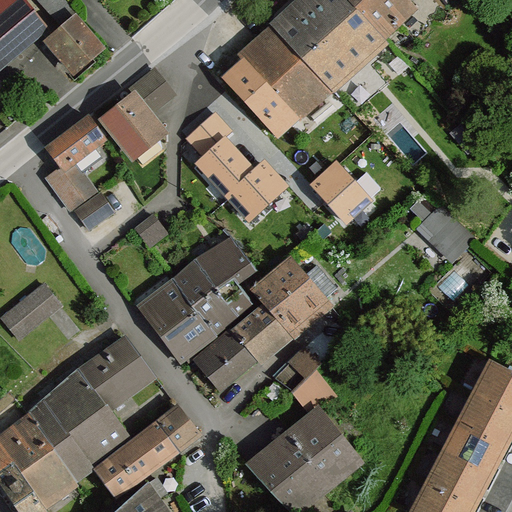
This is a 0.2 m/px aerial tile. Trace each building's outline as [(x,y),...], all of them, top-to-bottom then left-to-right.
[(0,0),(0,72),(49,32),(22,0),(0,0)] [(419,12),(408,0),(305,0),(243,58),(248,62),(227,80),(280,138),(302,117),(304,120),(334,92),(337,95),(390,47),(387,44),(419,12)] [(79,21),(50,45),(77,76),(106,51),(79,21)] [(136,161),(169,135),(153,115),(177,97),(159,74),(137,91),(140,96),(105,123),(136,161)] [(209,156),(203,162),(259,223),(299,186),(272,157),(265,163),(217,112),(190,136),(209,156)] [(107,143),(91,122),(51,151),(66,171),(52,181),(75,211),(78,209),(94,231),(113,216),(76,167),(107,143)] [(346,156),(317,183),(356,225),(385,199),(346,156)] [(429,192),(419,206),(432,216),(443,202),(429,192)] [(423,229),(459,259),(481,233),(444,203),(423,229)] [(170,236),(159,220),(142,231),(154,247),(170,236)] [(235,242),(143,309),(184,365),(257,308),(241,288),(259,275),(235,242)] [(335,310),(295,261),(256,293),(269,309),(236,336),(234,333),(198,363),(223,394),(261,362),(264,366),(296,340),(298,341),(335,310)] [(59,308),(42,286),(5,314),(22,336),(59,308)] [(160,379),(130,339),(0,442),(0,474),(25,511),(50,511),(49,509),(79,488),(76,484),(135,441),(114,411),(160,379)] [(283,368),(309,408),(341,388),(314,347),(283,368)] [(481,511),(511,453),(511,373),(493,363),(417,511),(481,511)] [(314,410),(250,462),(291,511),(295,511),(356,462),(314,410)] [(113,501),(195,439),(175,413),(93,474),(113,501)] [(169,511),(150,486),(117,511),(169,511)]
